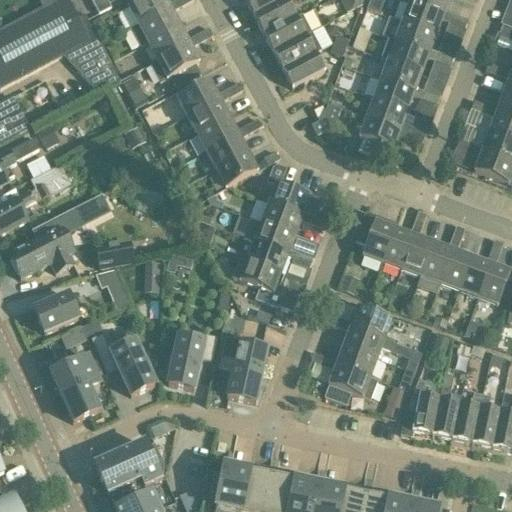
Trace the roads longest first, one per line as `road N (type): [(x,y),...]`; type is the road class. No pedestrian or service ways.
road 1 (residential): [(265,429),(354,178)]
road 2 (residential): [(354,178),(293,153),(265,123),(207,0)]
road 3 (residential): [(50,462),(178,410),(265,429)]
road 4 (residential): [(418,198),(487,0)]
road 5 (residential): [(265,429),(468,476)]
road 6 (residential): [(50,462),(0,351)]
